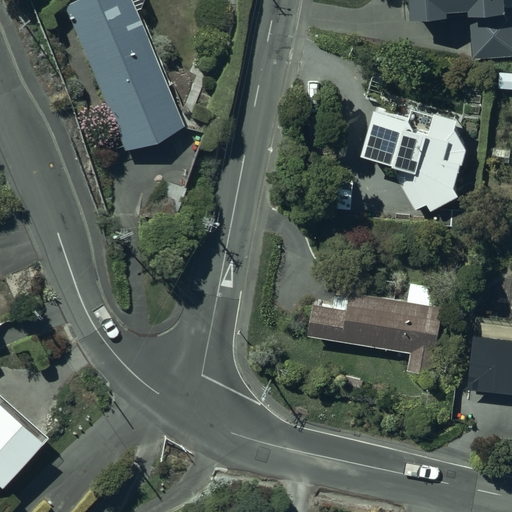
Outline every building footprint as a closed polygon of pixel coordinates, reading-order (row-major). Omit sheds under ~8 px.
[(90,0),(64,11),(106,113),(86,121),(101,158),(121,150),(123,156),(183,131),(133,16),(145,11),(140,0),(90,0)] [(511,0),(410,0),(412,14),(449,12),(449,7),(469,6),(470,11),(472,11),(475,48),(511,45),(511,0)] [(375,118),(372,117),(360,163),(393,172),(392,175),(396,176),(415,212),(424,207),(430,217),(458,202),(453,194),(466,142),(457,128),(434,122),(429,140),(409,135),(412,122),(406,120),(408,113),(379,105),(375,118)] [(313,308),(308,340),(410,356),(408,374),(431,378),(442,310),(432,309),(435,289),(410,286),(407,306),(350,298),(349,301),(335,299),(333,311),(313,308)] [(511,334),(475,331),(470,385),(511,389),(511,334)] [(0,469),(40,425),(0,389),(0,469)]
